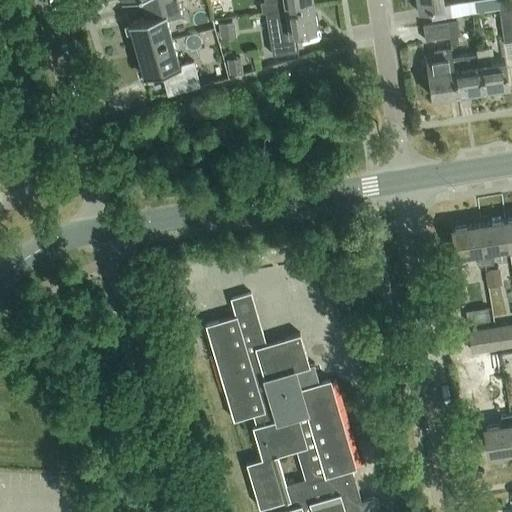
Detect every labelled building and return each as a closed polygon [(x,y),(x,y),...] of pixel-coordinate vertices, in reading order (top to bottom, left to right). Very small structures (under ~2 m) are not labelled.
[(135,49),(172,39),(167,19),(181,15),(177,0),(161,0),(143,5),(147,17),(128,22),(135,49)] [(277,7),(310,2),(309,0),(260,0),(262,10),(265,9),(277,7)] [(414,0),(416,7),(418,6),(419,9),(443,5),(442,0),(414,0)] [(499,8),(510,6),(509,0),(473,0),(474,11),(499,8)] [(310,2),(277,7),(265,9),(273,53),(297,49),(295,34),(314,30),(310,2)] [(500,19),(503,42),(511,40),(511,17),(510,6),(499,8),(500,19)] [(449,37),(459,35),(456,19),(447,20),(449,37)] [(446,20),(425,23),(428,39),(449,36),(446,20)] [(234,21),(231,21),(218,23),(220,39),(236,37),(234,21)] [(172,39),(135,49),(142,75),(164,69),(170,93),(200,84),(193,60),(179,64),(172,39)] [(451,47),(436,49),(436,52),(425,53),(432,96),(434,96),(435,98),(458,94),(452,56),(451,47)] [(476,52),(483,91),(506,87),(506,85),(508,84),(505,59),(490,61),(488,47),(475,48),(476,52)] [(458,94),(483,91),(476,52),(452,56),(458,94)] [(479,223),(485,263),(492,262),(496,249),(509,247),(505,219),(479,223)] [(477,264),(485,263),(479,223),(452,228),(456,255),(470,253),(477,264)] [(500,268),(485,270),(487,286),(502,284),(500,268)] [(350,467),(356,465),(331,377),(318,381),(312,363),(309,364),(300,331),(265,341),(251,291),(231,297),(236,315),(206,323),(234,418),(253,412),(256,423),(251,425),(261,457),(246,461),(260,507),(270,504),(272,511),(270,511),(269,511),(382,511),(378,498),(373,496),(360,500),(350,467)] [(487,306),(465,310),(467,323),(490,319),(487,306)] [(497,336),(511,333),(511,322),(495,326),(497,336)] [(469,341),(497,336),(495,326),(468,330),(469,341)] [(499,346),(511,344),(511,333),(497,336),(499,346)] [(471,351),(499,346),(497,336),(469,341),(471,351)] [(500,354),(472,359),(475,379),(503,374),(500,354)] [(487,455),(511,450),(511,434),(510,422),(509,413),(500,415),(498,424),(483,426),(485,441),(487,455)] [(483,426),(465,429),(467,444),(485,441),(483,426)]
